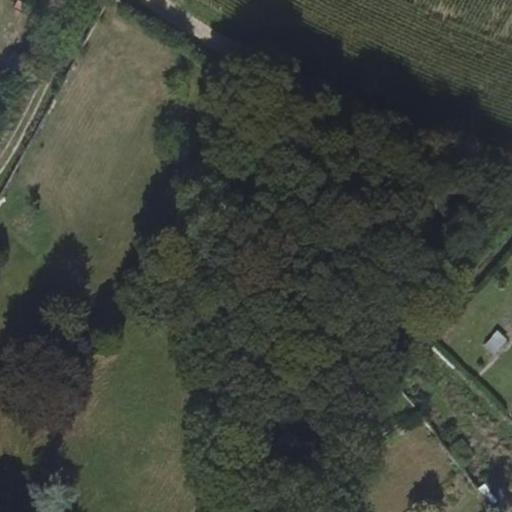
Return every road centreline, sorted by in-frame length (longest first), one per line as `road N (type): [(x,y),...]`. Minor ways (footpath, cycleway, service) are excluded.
road 1 (track): [(167,0),(357,120),(511,165)]
road 2 (track): [(94,0),(0,158)]
